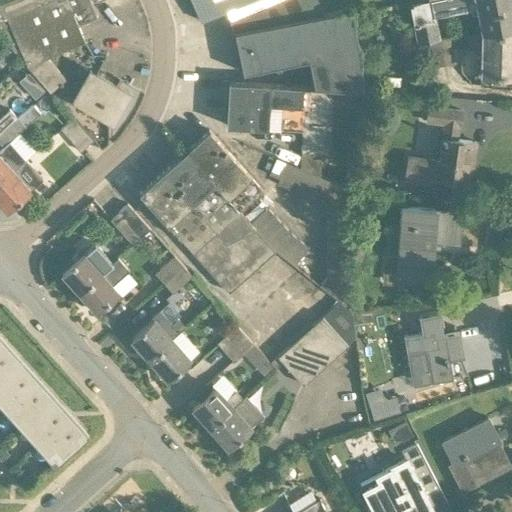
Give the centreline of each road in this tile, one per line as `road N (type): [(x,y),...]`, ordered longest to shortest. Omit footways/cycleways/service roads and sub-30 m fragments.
road 1 (residential): [(0,263),(113,161),(144,112),(155,41),(146,0)]
road 2 (residential): [(141,424),(0,269)]
road 3 (residential): [(141,424),(42,511)]
